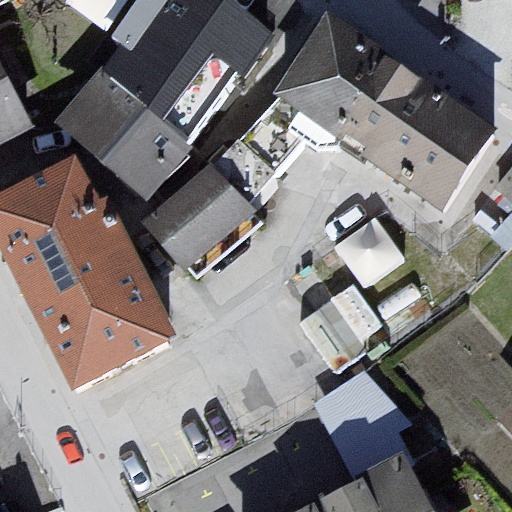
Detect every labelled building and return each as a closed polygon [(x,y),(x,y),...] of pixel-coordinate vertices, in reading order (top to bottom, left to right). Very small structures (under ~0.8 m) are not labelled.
[(0,0),(0,20),(21,10),(15,0),(0,0)] [(270,48),(210,0),(151,0),(49,134),(135,215),(270,48)] [(441,224),(492,144),(318,23),(264,107),(441,224)] [(0,67),(0,146),(32,131),(0,67)] [(191,266),(259,204),(214,154),(145,216),(191,266)] [(0,288),(61,402),(163,348),(65,165),(0,199),(0,288)] [(446,313),(377,215),(268,291),(337,389),(446,313)] [(511,404),(486,430),(511,457),(511,404)] [(432,511),(401,453),(288,511),(432,511)]
